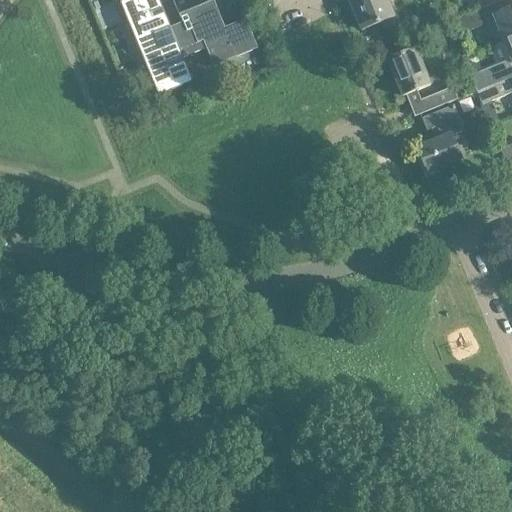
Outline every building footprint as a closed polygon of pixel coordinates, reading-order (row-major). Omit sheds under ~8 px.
[(193,83),(184,61),(172,30),(159,0),(138,0),(124,6),(161,97),(193,83)] [(162,0),(167,12),(176,9),(172,0),(162,0)] [(385,0),(348,0),(361,31),(393,18),(385,0)] [(475,0),(479,10),(502,0),(475,0)] [(184,26),(172,30),(184,61),(208,52),(214,68),(256,50),(246,26),(227,34),(215,6),(193,15),(200,32),(189,37),(184,26)] [(511,8),(492,17),(502,41),(511,36),(511,8)] [(454,39),(484,27),(478,11),(448,24),(454,39)] [(511,36),(502,41),(511,65),(511,64),(511,36)] [(403,99),(430,87),(415,50),(387,62),(403,99)] [(477,93),(507,81),(501,66),(471,78),(477,93)] [(482,107),(511,94),(507,81),(477,93),(482,107)] [(453,88),(421,102),(426,114),(458,101),(453,88)] [(422,160),(420,161),(419,161),(425,176),(436,171),(435,169),(460,159),(450,136),(463,130),(454,106),(421,120),(427,133),(437,129),(441,139),(417,148),(422,160)] [(506,164),(511,161),(511,146),(500,151),(506,164)]
